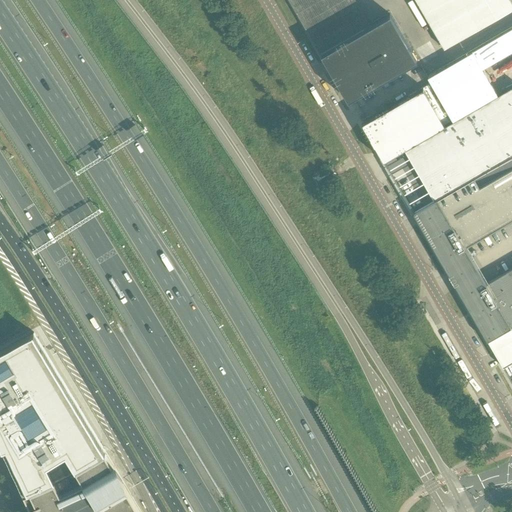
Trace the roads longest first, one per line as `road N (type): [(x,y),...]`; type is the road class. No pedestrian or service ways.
road 1 (secondary): [(119,0),(201,108),(342,324),(446,511)]
road 2 (secondary): [(462,505),(271,196),(131,0)]
road 3 (motorway): [(348,511),(172,209),(37,0)]
road 4 (motorway): [(302,511),(193,321),(0,16)]
road 5 (motorway): [(0,89),(257,511)]
road 6 (motorway): [(0,166),(210,511)]
road 7 (secondary): [(178,511),(0,220)]
road 8 (unclassified): [(434,290),(265,0)]
road 9 (secondary): [(0,250),(161,511)]
road 10 (unclassified): [(511,424),(434,290)]
